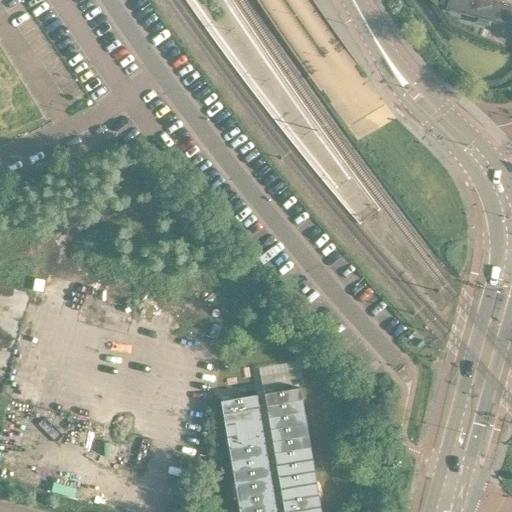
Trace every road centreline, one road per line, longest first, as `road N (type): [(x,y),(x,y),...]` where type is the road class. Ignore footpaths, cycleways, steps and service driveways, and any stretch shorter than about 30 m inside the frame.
road 1 (unclassified): [(392,358),(157,72)]
road 2 (secondary): [(487,170),(406,89),(350,0)]
road 3 (secondary): [(454,477),(511,268)]
road 4 (unclassified): [(157,72),(67,130),(0,159)]
